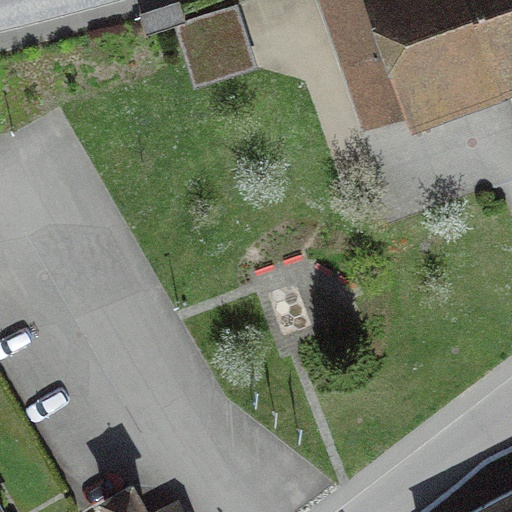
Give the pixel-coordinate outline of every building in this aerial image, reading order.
[(511,0),(321,0),(365,127),(511,74),(511,0)] [(142,33),(181,20),(176,5),(137,18),(142,33)] [(200,86),(256,66),(234,5),(178,25),(200,86)] [(104,511),(141,511),(126,487),(99,502),(104,511)] [(511,511),(511,489),(469,511),(511,511)]
